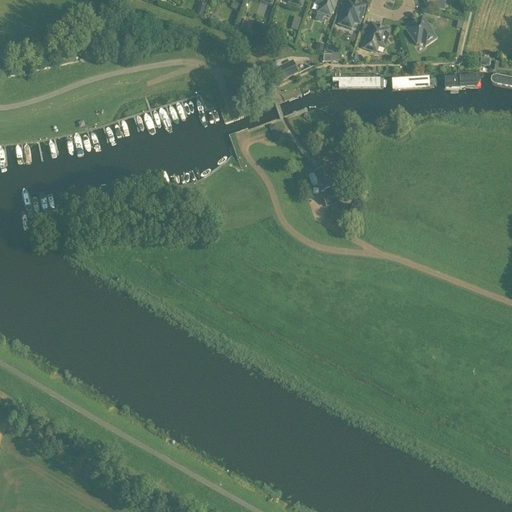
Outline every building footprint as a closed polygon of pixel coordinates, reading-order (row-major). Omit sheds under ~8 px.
[(314,0),(313,4),(319,6),(317,13),(330,17),(333,11),(336,0),(314,0)] [(239,5),(234,2),(230,8),(235,11),(239,5)] [(358,6),(345,2),(339,18),(340,19),(338,25),(351,29),(353,23),(359,25),(365,8),(364,8),(364,5),(360,4),(358,6)] [(204,12),(197,9),(195,17),(202,20),(204,12)] [(433,33),(423,19),(412,27),(410,25),(406,28),(407,31),(406,31),(416,45),(421,42),(425,47),(436,39),(433,34),(433,33)] [(382,30),(370,26),(364,43),(365,43),(363,49),(376,53),(378,47),(384,49),(390,32),(389,32),(388,30),(384,28),(382,30)] [(113,45),(103,31),(87,44),(92,51),(101,44),(106,51),(113,45)] [(322,52),(323,45),(317,43),(315,51),(322,52)] [(333,54),(335,47),(328,45),(326,52),(333,54)] [(279,83),(297,74),(291,62),(273,71),(279,83)] [(442,66),(443,88),(480,86),(478,63),(442,66)] [(511,67),(492,65),(487,84),(511,88),(511,67)] [(391,70),(391,89),(429,87),(428,69),(391,70)] [(333,71),(333,90),(382,89),(382,71),(333,71)] [(274,141),(280,139),(274,125),(268,127),(270,131),(272,138),(274,141)] [(335,188),(328,169),(317,173),(311,175),(309,176),(309,177),(309,179),(310,184),(311,186),(313,187),(315,187),(318,186),(321,193),(324,191),(325,196),(322,198),(326,208),(334,205),(334,207),(341,205),(340,203),(342,202),(338,192),(336,192),(335,188)] [(329,220),(344,220),(344,211),(329,211),(329,220)]
